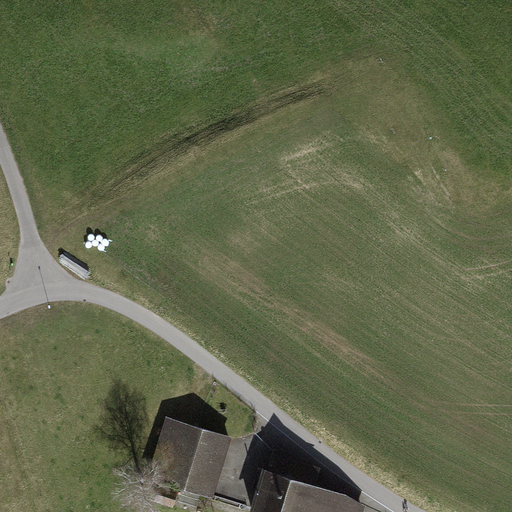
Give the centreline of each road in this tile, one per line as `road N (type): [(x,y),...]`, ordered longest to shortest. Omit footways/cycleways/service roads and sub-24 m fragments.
road 1 (unclassified): [(40,277),(121,304),(178,339),(407,511)]
road 2 (residential): [(40,277),(0,140)]
